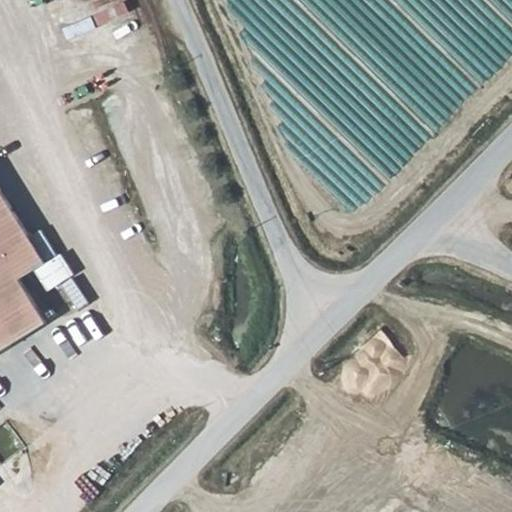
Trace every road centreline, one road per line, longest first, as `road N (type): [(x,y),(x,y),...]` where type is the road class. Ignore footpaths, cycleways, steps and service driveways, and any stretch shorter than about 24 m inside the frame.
road 1 (unclassified): [(180,0),(322,333)]
road 2 (unclassified): [(144,511),(322,333)]
road 3 (unclassified): [(322,333),(440,222)]
